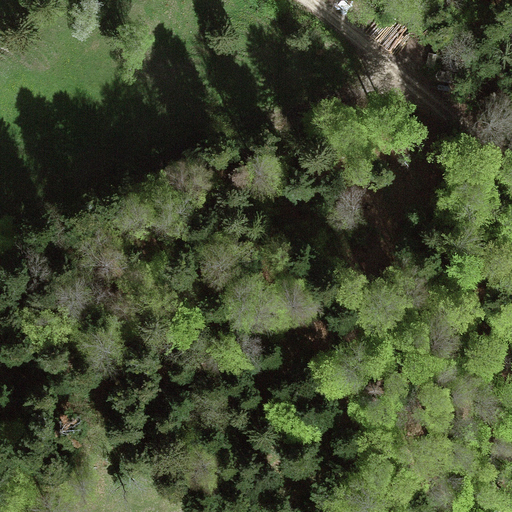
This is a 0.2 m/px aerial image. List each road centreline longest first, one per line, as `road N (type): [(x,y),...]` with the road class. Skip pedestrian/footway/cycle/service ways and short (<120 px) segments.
road 1 (track): [(0,139),(183,163),(341,105),(391,65)]
road 2 (track): [(511,174),(466,124),(313,0)]
